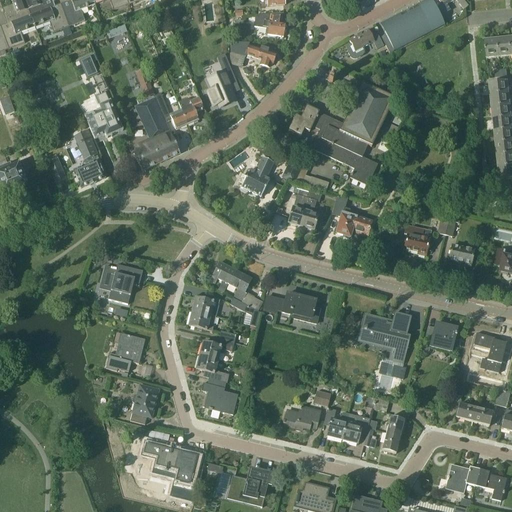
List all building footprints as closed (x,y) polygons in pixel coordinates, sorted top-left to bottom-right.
[(30,16),(23,0),(10,0),(12,5),(1,9),(4,16),(7,18),(15,15),(17,21),(30,16)] [(43,11),(41,5),(49,2),(50,0),(49,0),(23,0),(30,16),(43,11)] [(94,5),(92,0),(72,0),(67,2),(66,4),(69,12),(63,14),(68,27),(84,22),(80,11),(94,5)] [(126,0),(92,0),(94,5),(108,0),(113,11),(128,5),(126,0)] [(445,6),(454,1),(453,0),(432,0),(430,1),(430,0),(390,21),(390,20),(379,25),(385,37),(381,40),(388,54),(443,25),(438,17),(448,11),(445,6)] [(459,0),(457,3),(463,10),(467,7),(462,0),(459,0)] [(63,14),(57,16),(54,8),(52,7),(43,11),(30,16),(34,28),(49,22),(53,33),(68,27),(63,14)] [(281,25),(283,15),(268,16),(255,17),(254,27),(268,29),(267,36),(282,39),(285,25),(281,25)] [(34,28),(30,16),(17,21),(7,24),(6,27),(9,34),(3,36),(8,50),(24,44),(20,33),(34,28)] [(108,40),(124,34),(122,28),(106,34),(108,40)] [(375,51),(382,47),(376,35),(370,38),(367,32),(348,41),(350,45),(348,45),(347,46),(347,47),(346,48),(346,49),(346,50),(346,51),(346,52),(349,59),(350,59),(351,60),(352,60),(353,60),(354,60),(355,60),(361,57),(362,56),(363,55),(363,54),(363,53),(363,51),(362,49),(372,44),(375,51)] [(94,45),(104,41),(102,35),(91,39),(94,45)] [(3,36),(0,37),(0,52),(8,50),(3,36)] [(510,58),(508,39),(496,40),(498,59),(510,58)] [(498,59),(496,40),(484,42),(486,60),(498,59)] [(248,47),(249,44),(229,43),(229,66),(241,69),(244,56),(261,62),(260,66),(268,69),(270,65),(272,65),(275,56),(267,53),(268,51),(260,48),(259,51),(248,47)] [(382,52),(374,56),(378,62),(386,58),(382,52)] [(90,57),(78,62),(86,81),(98,76),(90,57)] [(236,86),(228,66),(220,69),(222,74),(207,80),(211,91),(206,93),(213,108),(218,106),(219,109),(235,103),(229,89),(236,86)] [(154,97),(142,70),(134,73),(147,101),(153,98),(154,100),(166,124),(172,121),(176,131),(187,127),(181,112),(170,117),(160,95),(154,97)] [(508,94),(507,82),(488,84),(490,96),(508,94)] [(393,101),(361,86),(341,129),(324,121),(319,132),(310,150),(354,171),(360,158),(362,159),(367,147),(370,149),(393,101)] [(95,112),(95,113),(83,117),(93,141),(104,136),(105,139),(106,139),(111,137),(122,132),(105,92),(93,97),(99,111),(95,112)] [(509,106),(508,94),(490,96),(491,108),(509,106)] [(203,110),(198,99),(190,103),(189,101),(186,101),(178,104),(181,112),(187,127),(198,122),(195,113),(203,110)] [(166,124),(154,100),(135,109),(149,141),(160,165),(180,156),(166,124)] [(511,118),(509,106),(491,108),(492,120),(511,118)] [(318,113),(306,107),(300,119),(295,117),(288,131),(301,137),(304,131),(309,133),(311,128),(319,132),(324,121),(316,117),(318,113)] [(511,131),(511,118),(492,120),(493,132),(511,131)] [(511,142),(511,131),(493,132),(495,145),(511,142)] [(85,166),(72,172),(80,190),(89,186),(95,184),(95,183),(104,180),(97,162),(95,162),(92,157),(95,156),(95,155),(89,140),(76,145),(83,161),(85,166)] [(160,165),(149,141),(142,144),(144,147),(132,154),(142,173),(146,171),(160,165)] [(511,155),(511,142),(495,145),(496,157),(511,155)] [(511,167),(511,155),(496,157),(497,169),(511,167)] [(360,158),(354,171),(349,180),(367,188),(377,166),(362,159),(360,158)] [(273,164),(262,159),(255,174),(250,171),(246,179),(241,177),(238,183),(243,186),(241,189),(260,199),(269,180),(266,179),(273,164)] [(301,168),(291,163),(283,179),(294,184),(301,168)] [(0,186),(3,193),(26,184),(22,173),(25,172),(22,164),(18,165),(11,168),(9,164),(0,168),(0,186)] [(59,166),(49,171),(55,185),(65,181),(59,166)] [(295,183),(300,185),(308,169),(303,167),(295,183)] [(511,179),(511,167),(497,169),(499,181),(511,179)] [(314,180),(312,187),(325,192),(328,185),(314,180)] [(311,192),(299,189),(297,197),(302,199),(299,212),(292,210),(288,225),(300,229),(311,192)] [(321,195),(311,192),(300,229),(313,232),(317,216),(312,215),(315,203),(319,203),(321,195)] [(371,224),(355,219),(356,216),(349,214),(349,211),(343,210),(346,200),(337,198),(331,216),(340,219),(335,235),(349,239),(351,232),(367,236),(371,224)] [(441,221),(438,235),(443,237),(449,214),(451,203),(442,201),(438,220),(441,221)] [(392,223),(395,211),(388,209),(385,221),(392,223)] [(449,214),(443,237),(451,239),(455,224),(459,225),(461,217),(449,214)] [(430,234),(405,228),(403,237),(406,237),(403,250),(417,254),(417,256),(425,258),(430,234)] [(473,252),(451,247),(448,261),(462,264),(462,266),(470,268),(473,252)] [(511,258),(505,257),(506,253),(499,252),(496,266),(502,267),(501,273),(511,275),(511,258)] [(235,272),(219,264),(210,283),(215,286),(218,281),(228,286),(235,272)] [(116,266),(115,270),(105,267),(100,284),(111,287),(107,301),(126,306),(133,280),(139,282),(142,273),(116,266)] [(235,272),(228,286),(238,291),(234,299),(241,302),(241,303),(245,295),(244,295),(251,281),(235,272)] [(315,302),(286,295),(284,303),(279,302),(280,302),(266,298),(263,312),(276,316),(277,313),(290,316),(289,319),(316,325),(320,309),(314,307),(315,302)] [(204,298),(203,302),(195,300),(192,313),(215,319),(217,312),(219,306),(220,302),(204,298)] [(257,313),(262,304),(253,299),(248,308),(257,313)] [(257,313),(248,308),(240,304),(233,300),(230,307),(251,317),(248,327),(255,328),(259,314),(257,313)] [(213,326),(215,319),(192,313),(188,327),(212,333),(214,326),(213,326)] [(410,319),(394,314),(391,324),(367,318),(361,342),(391,350),(388,362),(402,366),(408,343),(404,342),(410,319)] [(456,330),(435,325),(432,339),(425,337),(421,352),(428,354),(430,347),(451,352),(456,330)] [(234,345),(236,337),(220,333),(218,342),(234,345)] [(500,341),(475,335),(472,346),(489,350),(486,362),(481,360),(479,370),(497,375),(505,345),(500,343),(500,341)] [(144,341),(122,336),(120,345),(118,344),(115,357),(109,355),(105,370),(116,373),(117,371),(128,374),(130,363),(138,365),(144,341)] [(234,345),(218,342),(217,347),(202,344),(199,358),(217,362),(219,355),(222,356),(223,352),(231,354),(234,345)] [(217,362),(199,358),(195,371),(209,375),(208,381),(225,385),(228,376),(218,374),(219,370),(216,369),(217,362)] [(225,385),(208,381),(206,386),(203,385),(201,393),(207,394),(203,411),(232,418),(238,397),(223,394),(225,385)] [(464,383),(458,382),(454,397),(461,398),(464,383)] [(499,382),(497,391),(503,392),(505,384),(499,382)] [(129,423),(144,426),(146,419),(151,420),(158,392),(138,387),(136,397),(134,396),(133,397),(131,403),(132,404),(134,405),(129,423)] [(497,391),(493,406),(499,408),(503,392),(497,391)] [(503,392),(499,408),(505,409),(509,394),(503,392)] [(313,406),(327,410),(330,397),(316,394),(313,406)] [(387,408),(388,402),(375,399),(373,405),(387,408)] [(387,408),(373,405),(372,411),(385,415),(387,408)] [(475,410),(459,406),(455,420),(472,424),(475,410)] [(319,414),(300,409),(298,416),(286,413),(282,427),(301,432),(301,429),(308,431),(309,429),(315,430),(319,414)] [(492,414),(475,410),(472,424),(488,428),(492,414)] [(348,416),(345,415),(343,414),(340,415),(339,417),(338,419),(334,418),(335,413),(327,411),(323,424),(329,426),(326,438),(341,442),(346,425),(348,416)] [(104,417),(114,420),(116,414),(105,412),(104,417)] [(361,419),(348,416),(346,425),(341,442),(357,446),(360,434),(366,435),(367,431),(369,421),(361,419)] [(511,419),(504,417),(500,431),(511,433),(511,419)] [(404,422),(390,419),(385,436),(399,439),(404,422)] [(366,435),(363,446),(368,448),(372,432),(367,431),(366,435)] [(399,439),(385,436),(381,452),(395,456),(399,439)] [(207,465),(205,472),(220,475),(221,468),(207,465)] [(464,494),(466,485),(475,488),(479,471),(470,469),(469,471),(451,467),(445,489),(464,494)] [(240,481),(236,495),(241,496),(239,504),(262,509),(264,500),(270,475),(253,471),(250,483),(240,481)] [(506,481),(488,476),(489,474),(479,471),(475,488),(485,490),(485,489),(493,491),(491,501),(501,503),(506,481)] [(296,505),(295,508),(311,511),(331,511),(334,503),(326,501),(329,490),(305,484),(303,493),(301,492),(301,494),(299,494),(298,497),(297,497),(295,505),(296,505)] [(354,497),(350,511),(387,511),(388,511),(381,509),(382,504),(354,497)] [(460,500),(459,507),(468,509),(470,502),(460,500)]
